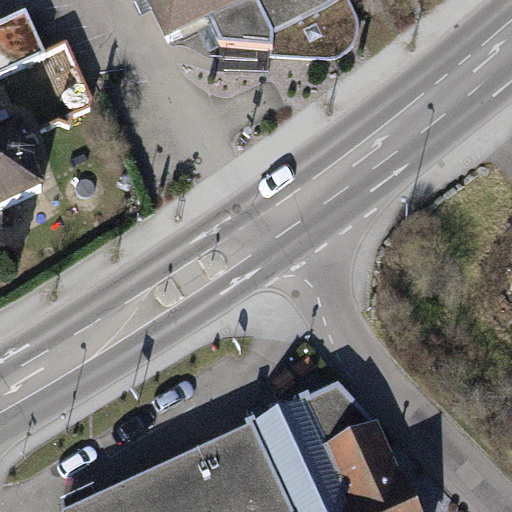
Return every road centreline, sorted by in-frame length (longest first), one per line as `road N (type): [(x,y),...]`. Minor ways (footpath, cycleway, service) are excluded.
road 1 (residential): [(277,220),(381,376),(509,511)]
road 2 (primary): [(0,396),(277,220)]
road 3 (primary): [(277,220),(511,37)]
